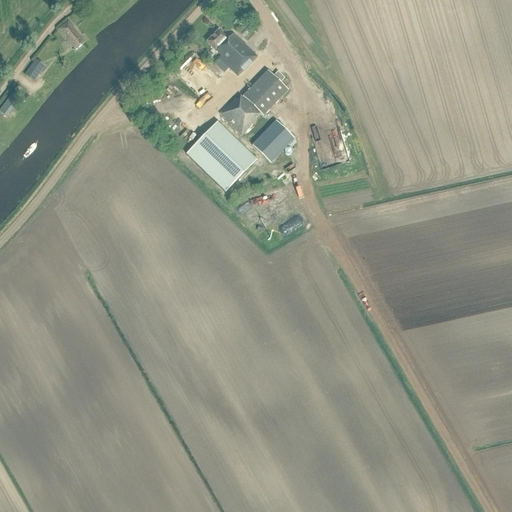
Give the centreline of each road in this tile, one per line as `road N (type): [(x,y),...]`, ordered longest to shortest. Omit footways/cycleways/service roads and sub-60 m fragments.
road 1 (unclassified): [(0,243),(213,0)]
road 2 (track): [(76,0),(0,94)]
